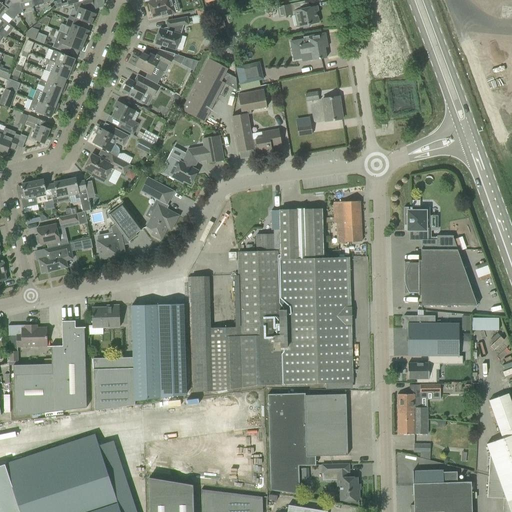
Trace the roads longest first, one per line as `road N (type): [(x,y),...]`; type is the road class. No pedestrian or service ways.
road 1 (unclassified): [(376,164),(234,185),(215,198),(172,266),(30,299)]
road 2 (unclassified): [(387,511),(376,164)]
road 3 (residential): [(50,164),(65,164),(136,31),(132,0)]
road 4 (residential): [(50,164),(114,0)]
road 5 (residential): [(376,164),(349,0)]
road 6 (primary): [(412,0),(469,136)]
road 7 (primary): [(469,136),(427,0)]
road 8 (track): [(495,127),(447,0)]
road 9 (primary): [(511,260),(469,136)]
road 10 (residential): [(30,299),(1,174)]
